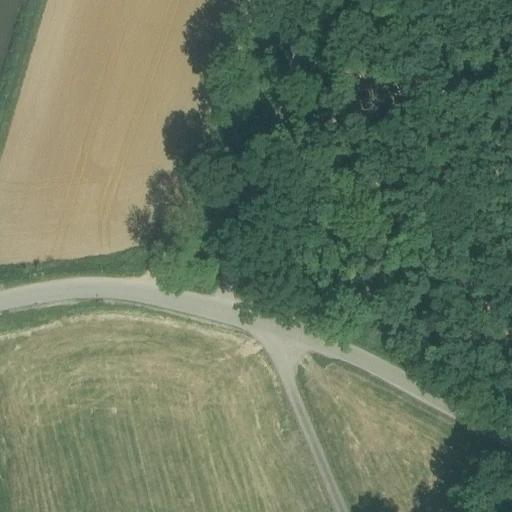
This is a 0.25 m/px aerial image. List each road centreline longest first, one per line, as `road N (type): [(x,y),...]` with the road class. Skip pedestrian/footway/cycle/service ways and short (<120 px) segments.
road 1 (track): [(322,0),(217,311)]
road 2 (unclassified): [(0,307),(83,288),(163,293),(270,327)]
road 3 (unclassified): [(270,327),(352,359),(511,442)]
road 4 (unclassified): [(270,327),(346,511)]
